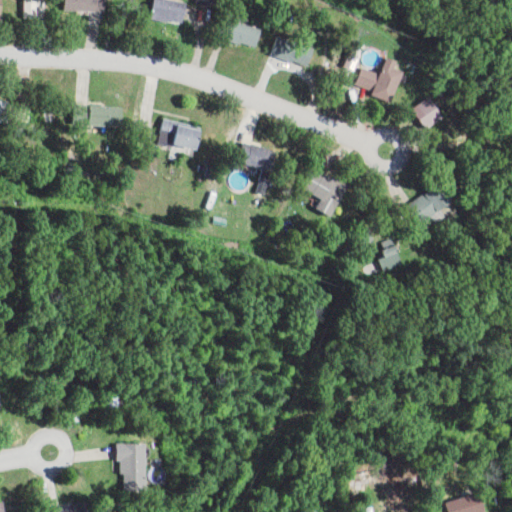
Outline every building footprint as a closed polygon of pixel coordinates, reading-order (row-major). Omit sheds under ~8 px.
[(50,0),(31,0),(31,18),(50,18),(50,0)] [(113,0),(71,0),(72,10),(113,11),(113,0)] [(196,1),(183,0),(159,0),(158,19),(195,21),(196,1)] [(226,37),(263,48),(269,29),(231,18),(226,37)] [(316,67),(322,48),(281,35),(275,54),(316,67)] [(350,65),(361,70),(371,46),(360,42),(350,65)] [(369,67),(361,86),(400,101),(411,72),(402,69),(406,61),(393,56),(387,74),(369,67)] [(429,128),(450,120),(441,97),(420,106),(429,128)] [(82,125),(132,125),(133,106),(82,106),(82,125)] [(166,142),(211,151),(215,128),(170,120),(166,142)] [(273,194),(282,150),(250,143),(246,162),(265,166),(260,191),(273,194)] [(342,216),(355,183),(319,169),(310,190),(329,198),(324,209),(342,216)] [(462,205),(453,185),(414,203),(423,223),(462,205)] [(144,442),(121,442),(122,491),(144,491),(144,442)] [(457,511),(480,511),(484,511),(476,493),(454,502),(457,511)] [(89,511),(82,511),(81,503),(55,506),(55,511),(91,511),(89,511)]
